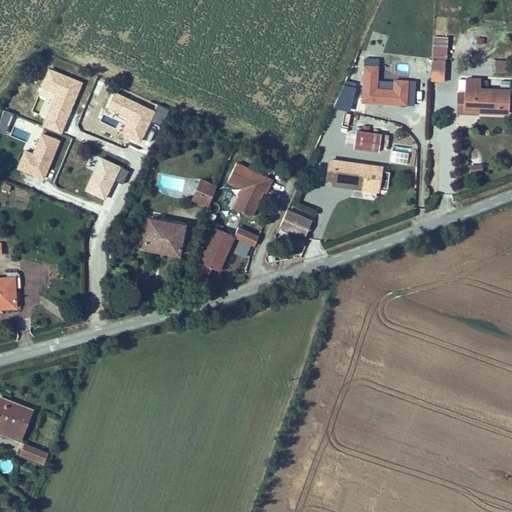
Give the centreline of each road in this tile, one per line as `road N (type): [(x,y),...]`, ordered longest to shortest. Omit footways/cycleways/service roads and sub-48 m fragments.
road 1 (residential): [(0,360),(228,296),(511,193)]
road 2 (unknown): [(449,218),(461,66)]
